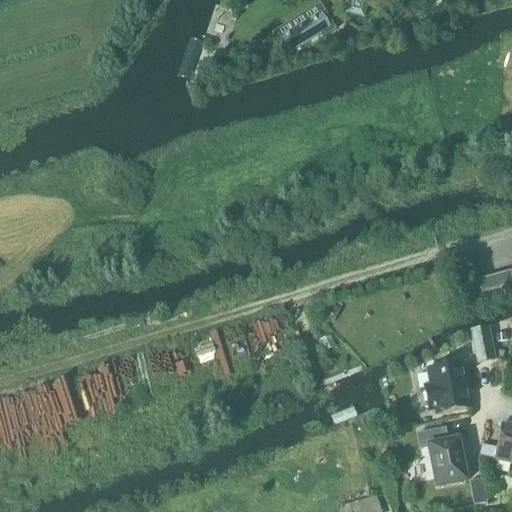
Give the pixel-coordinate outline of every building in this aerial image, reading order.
[(329,30),(320,16),(279,41),(288,55),(329,30)] [(511,272),(469,285),(476,311),(511,300),(511,272)] [(471,333),(477,364),(493,361),(487,330),(471,333)] [(423,409),(428,408),(428,412),(435,411),(436,416),(467,409),(459,367),(427,373),(430,388),(424,390),(425,394),(421,395),(418,398),(420,406),(423,409)] [(511,465),(511,427),(501,426),(496,450),(481,447),(478,463),(479,471),(493,473),(495,462),(511,465)] [(435,490),(465,484),(456,442),(447,444),(444,430),(416,436),(419,451),(427,449),(435,490)] [(378,511),(374,499),(339,511),(338,511),(378,511)]
